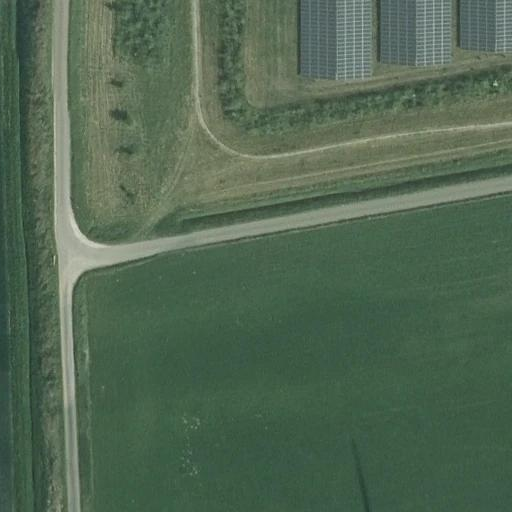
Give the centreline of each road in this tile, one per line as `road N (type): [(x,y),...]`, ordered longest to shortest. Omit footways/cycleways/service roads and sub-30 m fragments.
road 1 (unclassified): [(65,253),(83,258),(511,184)]
road 2 (track): [(65,253),(71,511)]
road 3 (unclassified): [(65,253),(63,0)]
